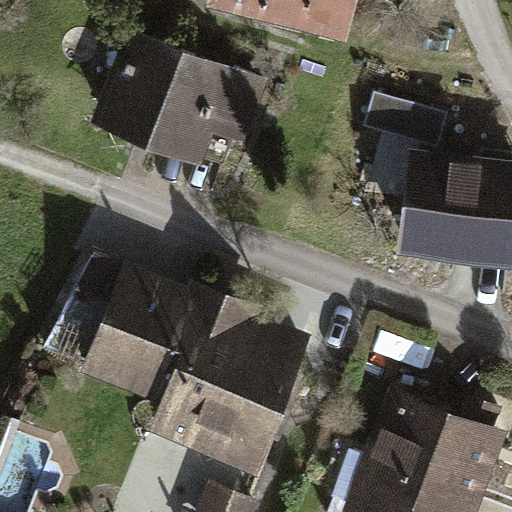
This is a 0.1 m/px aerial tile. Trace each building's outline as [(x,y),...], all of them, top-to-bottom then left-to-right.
[(258,0),(258,2),(345,25),(351,0),(258,0)] [(257,77),(138,31),(105,115),(194,149),(217,92),(246,103),(257,77)] [(393,94),(376,90),(368,121),(385,126),(393,94)] [(432,106),(393,94),(385,126),(423,137),(432,106)] [(511,166),(414,155),(405,237),(511,249),(511,166)] [(92,253),(46,343),(171,393),(160,421),(151,417),(114,511),(115,511),(237,511),(233,510),(237,500),(251,505),(255,495),(251,493),(298,374),(288,370),(302,336),(245,314),(242,320),(195,301),(197,295),(92,253)] [(400,396),(360,498),(394,511),(461,511),(493,433),(488,431),(498,406),(470,395),(460,420),(400,396)]
